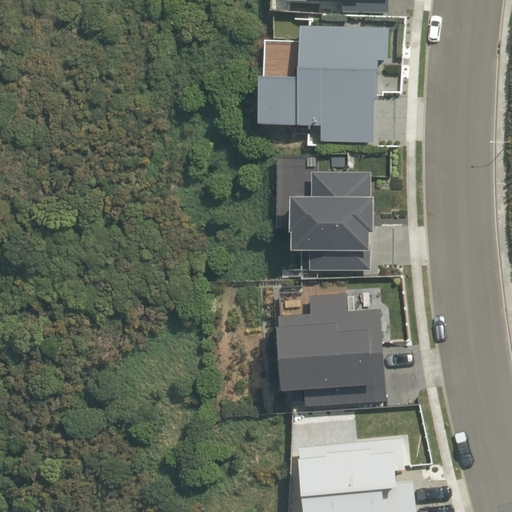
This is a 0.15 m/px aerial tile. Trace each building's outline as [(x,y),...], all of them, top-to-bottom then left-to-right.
[(346,13),(392,14),(392,0),(289,0),(290,2),(346,4),(346,13)] [(325,142),(377,142),(379,101),(382,101),(383,62),(392,63),(393,30),(305,28),(303,80),(268,79),(266,124),(325,126),(325,142)] [(300,251),(314,251),(313,271),(374,271),(374,252),(376,251),(376,232),(379,232),(380,198),(375,198),(375,173),(315,172),(316,197),(298,196),(298,233),(300,233),(300,251)] [(314,315),(285,317),(290,391),(309,390),(310,407),(391,401),(384,310),(351,312),(350,293),(313,296),(314,315)] [(420,511),(418,481),(404,482),(402,468),(408,468),(406,439),(303,448),(308,511),(420,511)]
